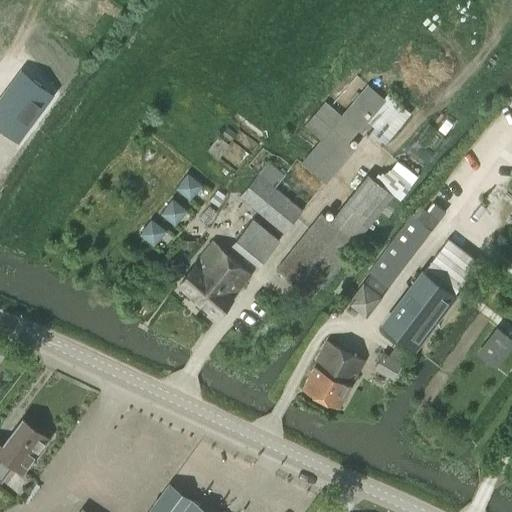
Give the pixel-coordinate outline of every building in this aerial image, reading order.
[(98,0),(58,0),(54,7),(86,29),(103,3),(98,0)] [(12,82),(0,96),(0,126),(18,140),(53,94),(31,78),(20,70),(12,82)] [(357,130),(364,136),(369,130),(384,143),(408,113),(387,96),(384,99),(366,84),(340,115),(325,102),(316,114),(305,126),(320,140),(301,163),(324,183),(354,148),(347,142),(357,130)] [(226,126),(221,133),(230,140),(235,132),(226,126)] [(218,158),(228,144),(218,136),(207,150),(218,158)] [(235,141),(226,154),(241,164),(250,152),(235,141)] [(267,161),(265,163),(262,160),(257,166),(260,169),(239,195),(284,233),(302,211),(274,187),(284,176),(267,161)] [(416,174),(396,160),(390,168),(410,182),(416,174)] [(187,173),(175,188),(190,200),(202,185),(187,173)] [(320,213),(275,269),(310,297),(392,195),(367,174),(329,221),(320,213)] [(187,210),(172,198),(160,213),(175,225),(187,210)] [(428,228),(446,215),(435,200),(417,213),(428,228)] [(261,261),(279,239),(252,217),(234,239),(261,261)] [(166,231),(151,219),(139,234),(154,246),(166,231)] [(425,271),(455,293),(478,261),(448,238),(425,271)] [(214,242),(180,283),(216,314),(250,274),(214,242)] [(362,280),(346,301),(366,316),(383,295),(382,294),(386,287),(389,284),(371,270),(363,281),(362,280)] [(416,349),(454,297),(424,274),(385,326),(416,349)] [(494,366),(511,341),(511,339),(497,328),(477,354),(494,366)] [(315,362),(301,388),(338,407),(363,360),(326,341),(315,362)] [(384,350),(377,363),(396,373),(403,360),(384,350)] [(1,446),(0,444),(0,480),(12,464),(22,472),(48,438),(22,419),(1,446)] [(147,511),(207,511),(169,483),(147,511)]
